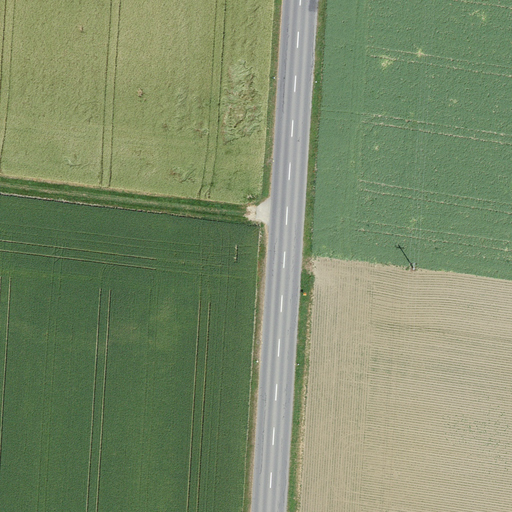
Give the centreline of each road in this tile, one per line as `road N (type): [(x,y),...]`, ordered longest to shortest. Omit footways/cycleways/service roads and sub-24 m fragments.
road 1 (secondary): [(303,0),(271,511)]
road 2 (track): [(289,220),(0,185)]
